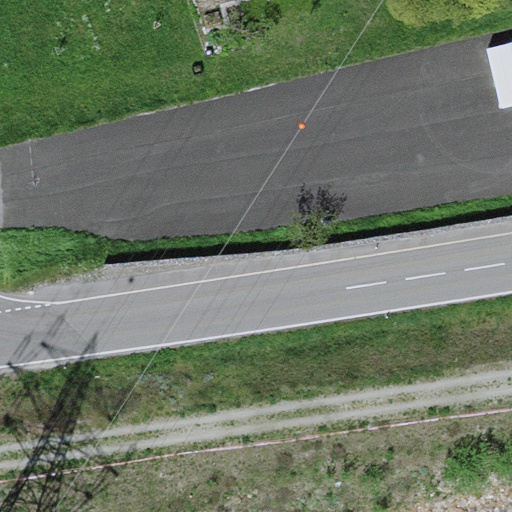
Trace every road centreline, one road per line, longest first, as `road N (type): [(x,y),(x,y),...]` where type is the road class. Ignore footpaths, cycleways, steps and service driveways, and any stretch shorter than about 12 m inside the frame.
road 1 (tertiary): [(0,339),(511,265)]
road 2 (track): [(0,456),(511,389)]
